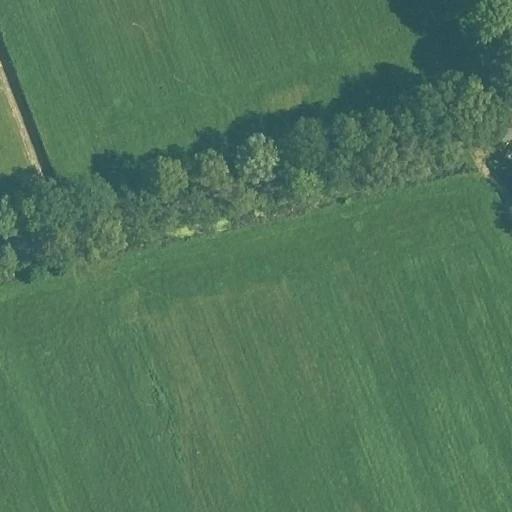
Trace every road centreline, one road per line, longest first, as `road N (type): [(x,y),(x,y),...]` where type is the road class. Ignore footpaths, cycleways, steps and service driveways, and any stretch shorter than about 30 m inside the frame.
road 1 (unclassified): [(0,251),(511,128)]
road 2 (unclassified): [(511,113),(469,0)]
